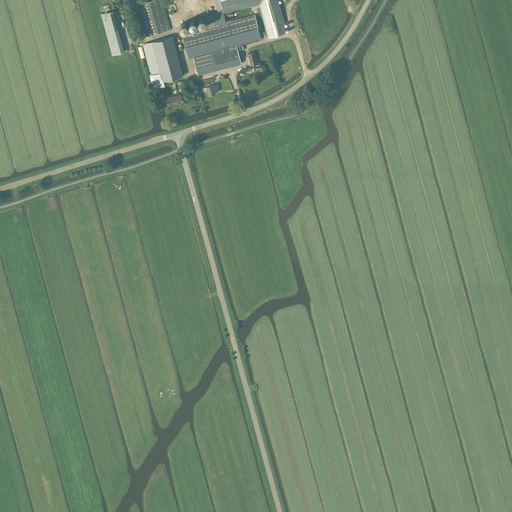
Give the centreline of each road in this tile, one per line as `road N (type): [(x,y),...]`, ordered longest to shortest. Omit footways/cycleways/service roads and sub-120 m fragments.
road 1 (unclassified): [(279,511),(175,135)]
road 2 (unclassified): [(175,135),(288,92),(335,52),(368,0)]
road 3 (unclassified): [(0,188),(175,135)]
